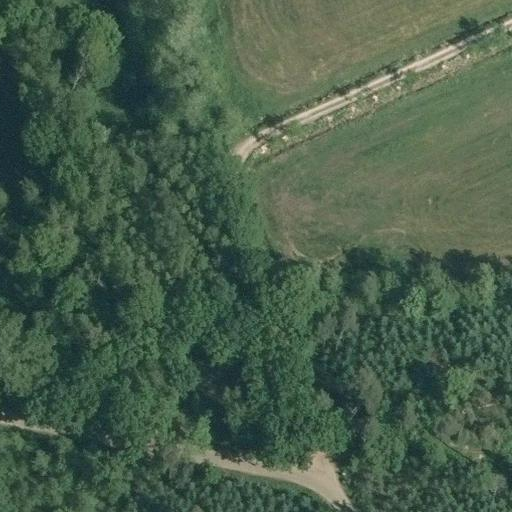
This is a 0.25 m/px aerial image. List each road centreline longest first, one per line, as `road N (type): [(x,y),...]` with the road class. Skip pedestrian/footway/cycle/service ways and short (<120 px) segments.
road 1 (track): [(511,14),(293,112),(243,143),(222,172),(302,368),(333,491)]
road 2 (unclassified): [(347,511),(333,491),(308,478),(0,417)]
